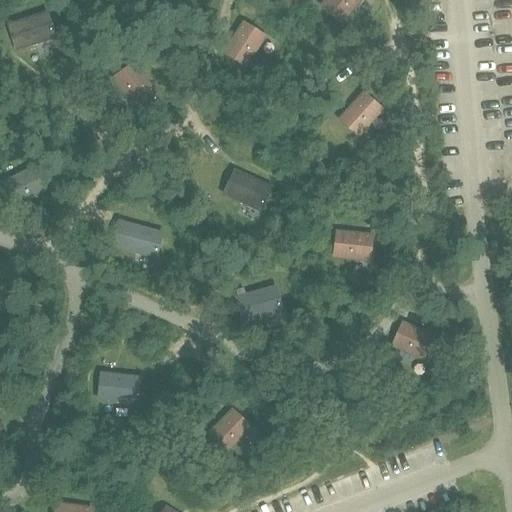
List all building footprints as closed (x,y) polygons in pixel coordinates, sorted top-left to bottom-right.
[(325,0),(322,4),(342,22),(361,0),(325,0)] [(47,14),(9,26),(17,50),(55,38),(47,14)] [(265,36),(244,22),(225,52),(246,66),(265,36)] [(135,64),(114,78),(134,107),(155,93),(135,64)] [(364,93),(341,119),(359,136),(383,110),(364,93)] [(34,167),(4,184),(16,206),(46,190),(34,167)] [(271,188),(235,171),(224,195),(260,211),(271,188)] [(119,222),(112,247),(156,259),(162,234),(119,222)] [(338,232),(335,257),(370,261),(373,235),(338,232)] [(282,312),(275,288),(236,299),(243,323),(282,312)] [(394,347),(426,361),(437,337),(404,323),(394,347)] [(138,404),(141,379),(101,374),(99,400),(138,404)] [(233,411),(208,436),(227,454),(251,429),(233,411)] [(14,506),(21,511),(27,511),(43,491),(31,483),(14,506)] [(58,503),(56,511),(92,511),(93,508),(58,503)]
